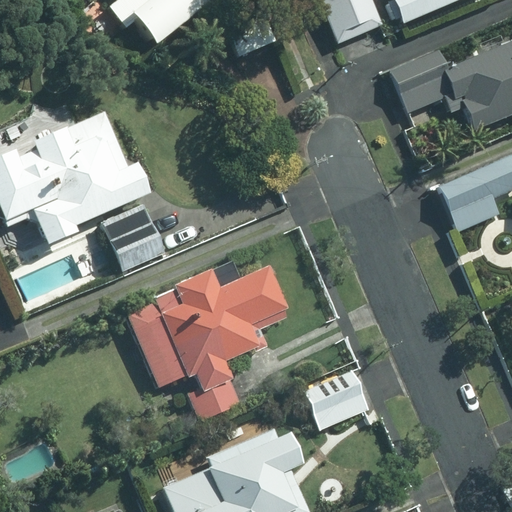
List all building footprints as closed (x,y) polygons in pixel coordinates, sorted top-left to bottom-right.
[(127,22),(144,43),(198,0),(102,0),(99,3),(119,29),(127,22)] [(375,31),(362,0),(303,0),(324,52),(375,31)] [(382,0),(392,24),(448,0),(382,0)] [(223,28),(234,55),(270,41),(258,14),(223,28)] [(511,41),(439,72),(431,53),(386,72),(403,112),(452,92),(468,129),(511,110),(511,41)] [(66,231),(64,226),(138,194),(125,165),(117,168),(94,115),(21,147),(25,154),(6,163),(2,153),(0,153),(0,226),(18,218),(29,223),(38,243),(66,231)] [(511,169),(507,156),(428,190),(448,237),(493,218),(486,200),(511,188),(511,169)] [(137,206),(96,224),(116,271),(157,253),(137,206)] [(121,316),(152,387),(186,373),(194,391),(182,396),(196,428),(236,410),(215,363),(257,344),(250,330),(279,317),(257,269),(231,281),(223,264),(146,299),(148,304),(121,316)] [(360,411),(345,373),(298,392),(313,430),(360,411)] [(205,468),(157,489),(166,511),(299,511),(281,470),(291,465),(278,436),(269,440),(265,432),(202,459),(205,468)] [(147,461),(131,468),(136,479),(151,473),(147,461)]
